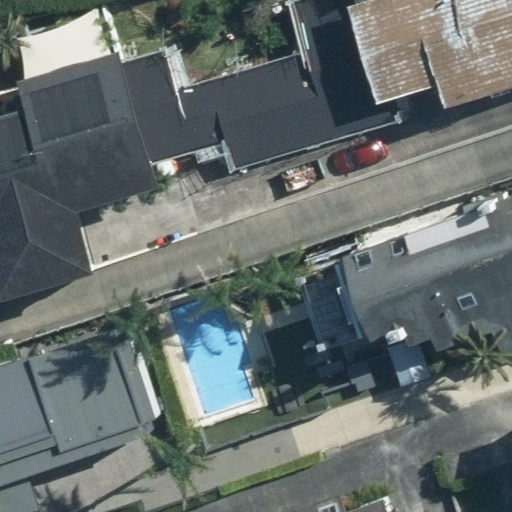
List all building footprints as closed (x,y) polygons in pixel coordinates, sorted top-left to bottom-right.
[(231,139),(238,164),(367,127),(331,0),(300,0),(291,3),(305,54),(173,91),(162,51),(129,61),(157,159),(231,139)] [(511,0),(372,0),(350,6),(376,95),(432,79),(440,107),(511,86),(511,0)] [(18,110),(0,114),(0,300),(89,276),(70,209),(153,186),(116,58),(12,87),(18,110)] [(511,352),(511,200),(342,257),(369,341),(401,330),(405,343),(432,334),(437,351),(496,331),(504,355),(511,352)] [(0,511),(25,511),(40,507),(28,474),(165,429),(131,328),(0,371),(0,511)] [(387,511),(385,503),(357,511),(345,511),(340,497),(293,511),(387,511)]
